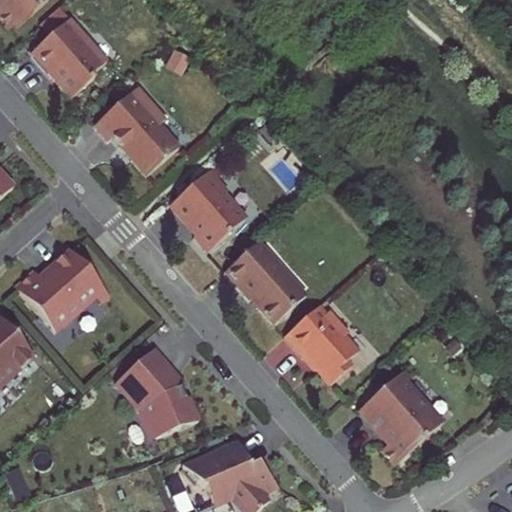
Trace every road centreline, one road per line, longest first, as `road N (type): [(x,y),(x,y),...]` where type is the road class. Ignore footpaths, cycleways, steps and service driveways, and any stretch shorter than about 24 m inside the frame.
road 1 (residential): [(373,511),(83,183)]
road 2 (residential): [(83,183),(0,89)]
